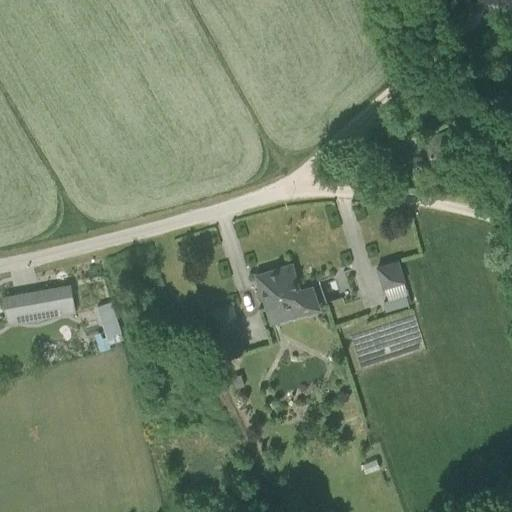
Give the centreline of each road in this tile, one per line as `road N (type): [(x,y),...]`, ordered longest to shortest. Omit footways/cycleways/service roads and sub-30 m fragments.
road 1 (track): [(511,229),(431,205),(303,185),(507,0)]
road 2 (unclassified): [(303,185),(0,266)]
